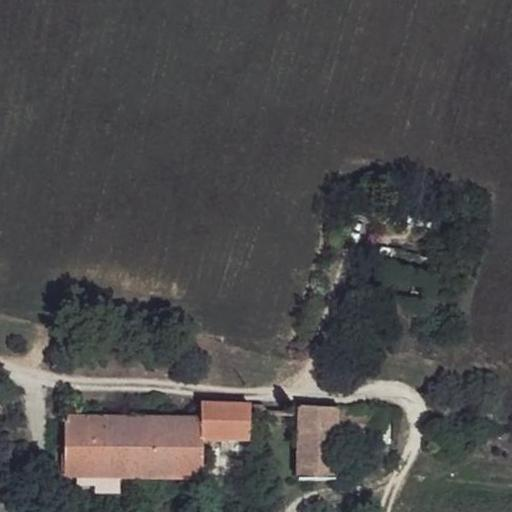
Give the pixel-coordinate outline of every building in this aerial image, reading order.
[(432,257),(397,245),(381,297),(427,309),(445,259),(432,257)] [(247,406),(200,406),(199,418),(200,442),(246,440),(247,406)] [(336,411),(299,408),(298,483),(335,482),(335,426),(336,411)] [(406,416),(336,411),(335,426),(406,431),(406,416)] [(199,418),(66,418),(66,482),(94,483),(116,481),(198,483),(200,442),(199,418)] [(116,481),(94,483),(95,495),(115,495),(116,481)] [(11,511),(11,490),(0,490),(0,511),(11,511)]
